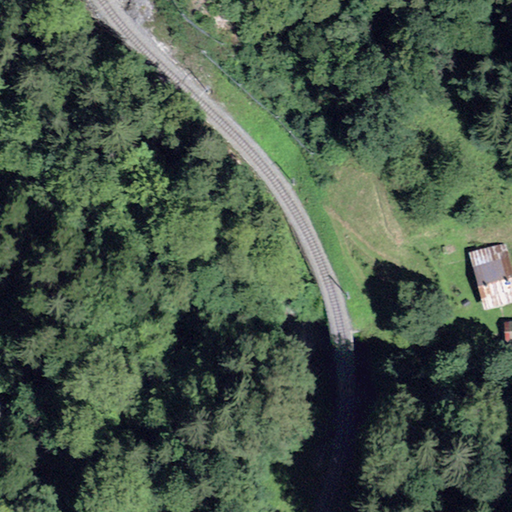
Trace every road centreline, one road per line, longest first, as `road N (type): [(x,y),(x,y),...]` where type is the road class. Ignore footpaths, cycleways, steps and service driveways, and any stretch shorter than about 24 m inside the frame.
road 1 (track): [(70,0),(169,174),(234,265),(327,346),(330,377)]
road 2 (track): [(330,377),(213,358),(161,373),(144,389),(139,410),(165,511)]
